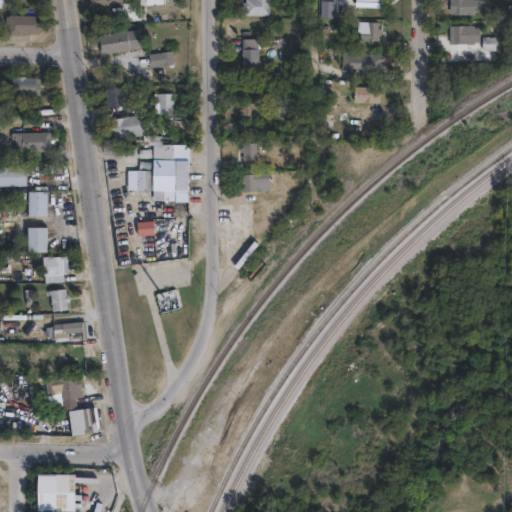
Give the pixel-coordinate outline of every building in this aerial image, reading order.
[(267,0),(267,14),(242,14),(242,9),(240,9),(240,1),(243,1),(243,0),(267,0)] [(479,0),(479,11),(472,11),(472,15),(449,15),(449,0),(479,0)] [(38,17),(38,22),(41,22),(41,35),(22,35),(22,38),(11,37),(11,26),(7,26),(7,18),(11,18),(11,17),(38,17)] [(377,31),(376,35),(374,35),(374,41),(364,41),(364,40),(356,39),(356,32),(354,32),(354,22),(373,22),(373,31),(377,31)] [(473,26),(473,28),(479,28),(479,42),(474,42),(474,45),(472,45),(472,50),(455,50),(455,44),(448,44),(448,26),(473,26)] [(140,47),(100,54),(97,35),(137,28),(140,47)] [(256,68),(239,69),(239,37),(255,37),(256,68)] [(488,37),(481,40),(485,48),(492,45),(488,37)] [(173,63),(149,67),(147,53),(171,49),(173,63)] [(379,54),(379,72),(348,72),(348,70),(338,70),(339,55),(345,55),(345,52),(364,53),(364,54),(379,54)] [(20,71),(20,72),(34,73),(34,91),(5,90),(5,89),(0,89),(0,77),(2,77),(2,73),(6,73),(6,71),(10,72),(10,71),(20,71)] [(120,94),(121,104),(108,106),(107,100),(105,100),(104,94),(106,93),(106,88),(123,85),(124,94),(120,94)] [(377,88),(376,103),(350,102),(351,87),(377,88)] [(173,99),(173,104),(171,104),(171,112),(157,112),(158,101),(153,101),(153,92),(171,93),(171,99),(173,99)] [(255,103),(255,107),(264,107),(264,116),(255,116),(256,125),(249,125),(249,121),(240,121),(240,116),(237,116),(237,109),(240,109),(240,103),(255,103)] [(289,106),(289,120),(280,120),(280,119),(271,119),(271,107),(289,106)] [(141,113),(144,134),(114,138),(113,130),(109,131),(109,125),(112,125),(111,118),(124,117),(124,116),(141,113)] [(44,127),(44,145),(9,146),(9,134),(6,134),(5,128),(44,127)] [(162,135),(162,144),(188,144),(189,190),(187,190),(187,200),(170,200),(170,201),(163,201),(163,190),(153,190),(153,144),(144,144),(144,135),(162,135)] [(253,143),(253,160),(240,160),(240,152),(237,152),(237,147),(240,147),(240,143),(253,143)] [(20,181),(0,181),(0,162),(20,162),(20,181)] [(152,190),(137,190),(137,170),(139,170),(139,162),(152,162),(152,190)] [(266,173),(267,191),(240,192),(240,184),(237,184),(237,179),(240,178),(240,174),(266,173)] [(41,211),(22,211),(22,195),(22,186),(41,186),(41,188),(41,211)] [(39,248),(20,248),(20,246),(21,223),(39,223),(39,247),(39,248)] [(56,269),(56,277),(38,278),(37,272),(36,272),(35,253),(59,252),(60,269),(56,269)] [(59,285),(59,292),(61,291),(62,298),(60,298),(61,305),(45,307),(43,291),(41,291),(40,286),(59,285)] [(74,318),(75,335),(61,336),(60,329),(47,331),(46,320),(74,318)] [(60,372),(61,375),(73,373),(76,391),(64,393),(64,395),(42,398),(38,375),(60,372)] [(90,425),(65,429),(62,405),(86,401),(90,425)] [(50,506),(31,506),(31,470),(50,470),(50,506)]
